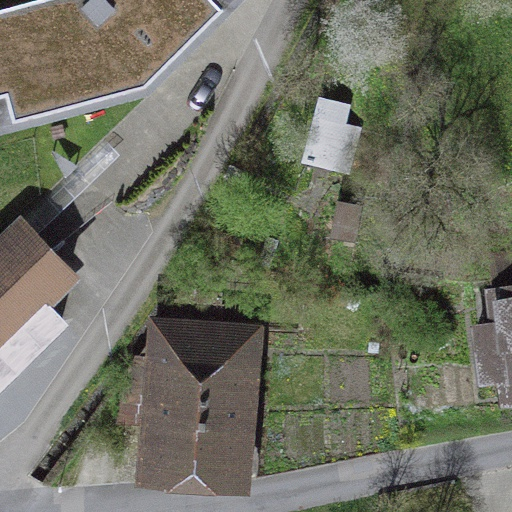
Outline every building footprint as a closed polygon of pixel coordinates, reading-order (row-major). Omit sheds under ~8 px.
[(30,0),(0,8),(0,92),(7,90),(13,116),(143,81),(219,6),(212,0),(30,0)] [(304,152),(334,160),(349,103),(320,95),(304,152)] [(64,277),(15,226),(0,240),(0,378),(61,318),(41,299),(64,277)] [(511,285),(497,288),(510,389),(511,388),(511,285)] [(167,321),(155,467),(230,473),(242,326),(167,321)]
